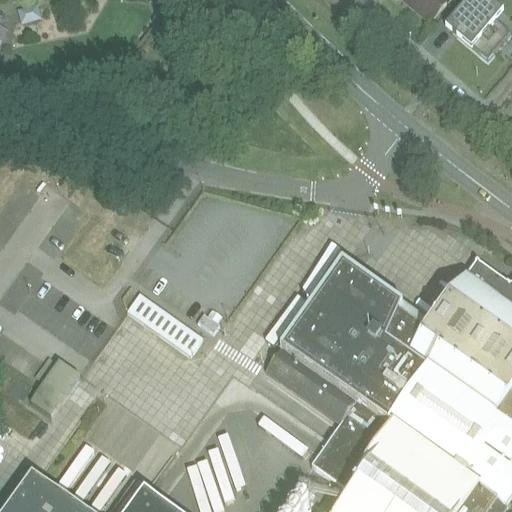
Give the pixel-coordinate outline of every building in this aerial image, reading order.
[(449,0),(400,0),(429,24),(449,0)] [(503,13),(487,0),(469,0),(445,29),(471,51),(472,50),(487,63),(510,35),(495,22),(503,13)] [(488,75),(495,82),(507,69),(500,63),(488,75)] [(277,280),(306,234),(298,229),(269,275),(277,280)] [(505,511),(511,503),(511,288),(510,289),(477,265),(430,331),(403,311),(403,310),(342,267),(265,376),(341,430),(357,407),(392,432),(355,484),(360,487),(342,511),(165,511),(144,497),(132,511),(75,511),(31,480),(8,511),(505,511)] [(202,342),(139,297),(126,315),(189,361),(202,342)] [(87,471),(103,441),(92,435),(76,465),(87,471)] [(110,470),(120,455),(110,448),(100,463),(110,470)]
